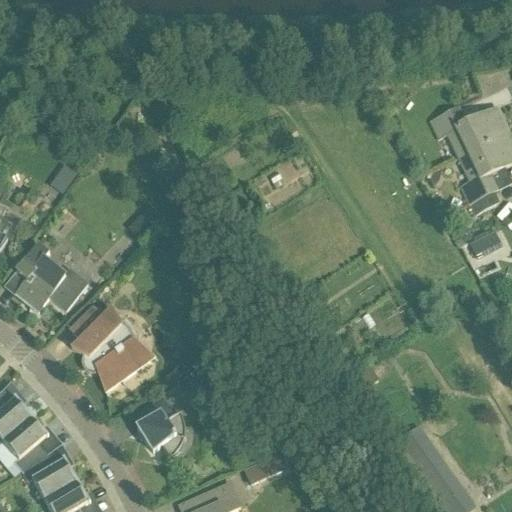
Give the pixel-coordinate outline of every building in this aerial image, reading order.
[(42,106),(50,91),(40,86),(33,101),(42,106)] [(459,163),(510,140),(498,113),(465,129),(458,114),(431,127),(438,142),(447,138),(459,163)] [(511,143),(510,140),(459,163),(471,187),(462,191),(469,207),(475,219),(500,207),(494,195),(496,194),(489,179),(511,168),(511,143)] [(276,174),(268,179),(273,188),(282,183),(276,174)] [(222,200),(215,189),(208,193),(216,204),(222,200)] [(235,226),(242,236),(252,229),(246,219),(235,226)] [(489,255),(481,241),(469,247),(476,261),(489,255)] [(27,285),(16,299),(38,317),(49,303),(66,316),(88,288),(71,274),(65,282),(44,265),(50,258),(38,249),(17,276),(27,285)] [(277,283),(269,289),(275,297),(283,292),(277,283)] [(285,312),(292,323),(305,314),(298,304),(285,312)] [(390,305),(376,312),(382,323),(373,328),(380,342),(403,331),(390,305)] [(102,321),(93,311),(70,333),(81,346),(73,352),(72,353),(85,360),(84,362),(83,364),(83,366),(83,367),(84,369),(84,371),(85,373),(87,374),(87,375),(89,376),(91,376),(93,377),(95,377),(98,376),(107,399),(108,399),(107,397),(157,362),(138,346),(139,342),(138,338),(137,335),(124,320),(115,319),(112,312),(102,321)] [(328,375),(338,389),(349,381),(340,367),(328,375)] [(357,399),(379,385),(369,369),(347,383),(357,399)] [(0,442),(3,446),(32,422),(15,402),(14,403),(15,404),(7,411),(0,404),(0,442)] [(174,420),(162,402),(154,408),(160,418),(137,433),(153,456),(161,451),(170,464),(173,463),(175,461),(177,459),(179,456),(181,454),(182,451),(184,448),(185,445),(185,442),(186,439),(186,436),(186,433),(185,430),(185,427),(184,424),(183,421),(181,419),(180,416),(174,420)] [(22,477),(47,459),(38,449),(47,442),(47,443),(49,442),(32,422),(3,446),(18,464),(14,468),(22,477)] [(446,511),(474,511),(476,511),(419,429),(399,444),(446,511)] [(45,505),(77,486),(64,463),(63,464),(63,466),(54,471),(47,459),(22,477),(28,487),(33,485),(45,505)] [(243,475),(250,490),(285,475),(277,460),(243,475)] [(81,511),(89,508),(89,509),(91,508),(77,486),(45,505),(48,511),(81,511)] [(239,511),(240,511),(230,488),(184,509),(185,511),(239,511)]
